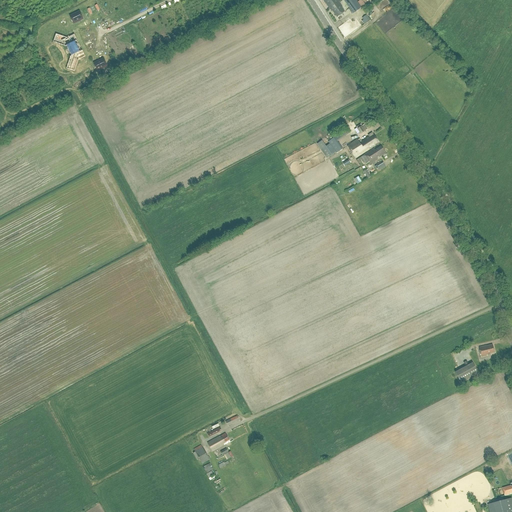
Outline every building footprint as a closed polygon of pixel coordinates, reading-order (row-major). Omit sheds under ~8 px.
[(341,8),(342,7),(336,0),(323,0),(332,12),(333,11),(337,17),(344,12),(341,8)] [(346,0),(344,2),(353,14),(361,8),(355,0),(346,0)] [(90,15),(101,11),(98,4),(88,7),(90,15)] [(73,23),(83,18),(79,12),(70,17),(73,23)] [(72,41),(75,40),(72,34),(65,38),(53,34),(52,34),(53,34),(51,43),(62,46),(63,47),(64,46),(66,49),(65,49),(67,53),(68,53),(69,56),(68,56),(68,57),(65,69),(73,71),(72,72),(73,72),(73,71),(76,60),(83,56),(80,50),(78,51),(76,49),(77,48),(75,43),(74,44),(72,41)] [(120,48),(110,53),(113,59),(123,54),(120,48)] [(95,70),(105,64),(101,58),(92,63),(95,70)] [(356,127),(357,128),(357,129),(360,134),(367,129),(364,125),(362,126),(360,124),(356,127)] [(374,145),(378,142),(372,133),(368,135),(369,137),(360,143),(357,139),(347,146),(355,158),(375,145),(374,145)] [(330,144),(329,144),(324,147),(326,150),(327,149),(332,155),(335,153),(336,154),(343,149),(335,137),(328,142),(330,144)] [(385,154),(384,152),(381,146),(375,150),(374,148),(361,157),(366,165),(369,162),(370,164),(378,160),(377,159),(381,156),(382,156),(385,154)] [(482,357),(488,355),(488,354),(494,352),(493,345),(486,346),(479,348),(482,357)] [(472,362),(459,369),(465,381),(478,374),(472,362)] [(461,383),(465,381),(459,369),(455,372),(461,383)] [(225,422),(228,426),(240,421),(237,416),(225,422)] [(209,437),(222,431),(220,427),(207,434),(209,437)] [(224,445),(230,442),(225,434),(207,443),(212,451),(224,445)] [(193,449),(195,452),(193,453),(197,460),(199,459),(202,464),(209,460),(201,445),(193,449)] [(210,476),(211,480),(216,478),(213,470),(214,469),(212,464),(205,467),(209,477),(210,476)] [(511,486),(511,487),(511,486),(502,488),(504,495),(510,494),(510,493),(511,493),(511,486)] [(511,511),(511,501),(511,498),(487,505),(489,511),(511,511)]
